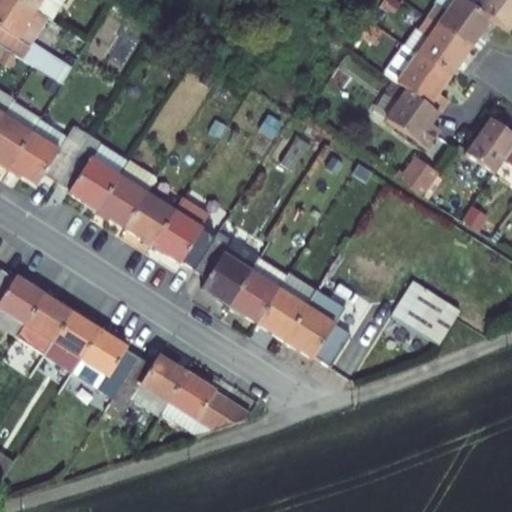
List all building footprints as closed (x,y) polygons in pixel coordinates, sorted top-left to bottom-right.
[(13,0),(0,0),(0,49),(3,51),(31,71),(56,88),(66,72),(26,46),(43,20),(13,0)] [(14,0),(32,11),(39,0),(14,0)] [(39,0),(32,11),(43,20),(48,23),(63,0),(39,0)] [(425,6),(413,22),(456,54),(478,23),(463,12),(454,5),(447,0),(438,15),(425,6)] [(463,12),(471,0),(457,0),(454,5),(463,12)] [(471,0),(463,12),(478,23),(497,37),(508,21),(511,23),(511,5),(504,0),(471,0)] [(414,46),(403,63),(435,84),(456,54),(413,22),(402,37),(414,46)] [(384,90),(424,119),(436,103),(427,95),(435,84),(403,63),(384,90)] [(417,161),(431,141),(416,130),(424,119),(384,90),(381,88),(373,100),(395,117),(381,136),(417,161)] [(22,138),(0,122),(0,166),(3,168),(22,138)] [(490,166),(509,140),(496,131),(492,136),(483,129),(457,164),(479,180),(490,166)] [(511,182),(511,135),(509,140),(490,166),(511,182)] [(47,154),(22,138),(3,168),(28,186),(34,177),(45,185),(68,150),(56,142),(47,154)] [(68,150),(45,185),(86,212),(109,178),(68,150)] [(408,168),(391,191),(408,202),(424,180),(408,168)] [(136,195),(109,178),(86,212),(113,230),(136,195)] [(164,215),(136,195),(113,230),(141,249),(164,215)] [(204,241),(164,215),(141,249),(181,276),(204,241)] [(204,241),(181,276),(195,285),(190,292),(217,310),(238,278),(214,261),(220,252),(204,241)] [(264,295),(275,278),(249,261),(238,278),(264,295)] [(0,336),(2,338),(29,295),(0,276),(0,336)] [(264,295),(238,278),(217,310),(243,328),(264,295)] [(264,295),(243,328),(270,346),(292,312),(302,297),(275,278),(264,295)] [(442,319),(395,288),(355,347),(378,362),(393,340),(417,356),(442,319)] [(40,343),(58,314),(29,295),(2,338),(31,357),(40,343)] [(292,312),(270,346),(312,374),(330,347),(314,336),(318,329),(292,312)] [(85,332),(58,314),(40,343),(31,357),(58,375),(67,361),(85,332)] [(98,401),(125,358),(85,332),(67,361),(58,375),(98,401)] [(140,368),(125,358),(98,401),(83,422),(98,432),(115,406),(140,422),(142,418),(169,376),(146,361),(140,368)] [(229,416),(169,376),(142,418),(179,442),(221,427),(229,416)]
